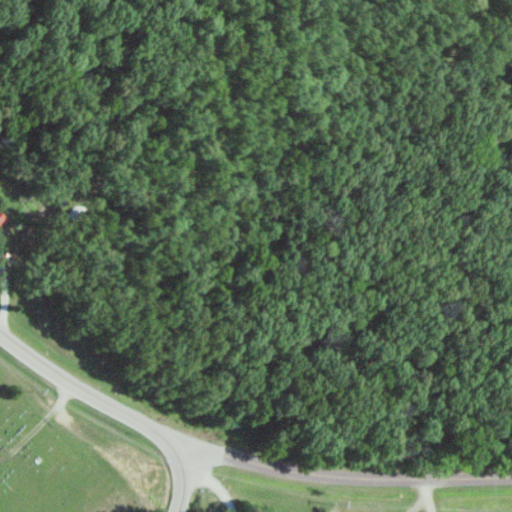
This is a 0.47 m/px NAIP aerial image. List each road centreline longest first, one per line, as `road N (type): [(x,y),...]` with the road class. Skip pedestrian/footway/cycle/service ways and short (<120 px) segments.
road 1 (residential): [(511,474),(348,475),(173,454)]
road 2 (secondary): [(172,511),(180,472),(160,435),(0,334)]
